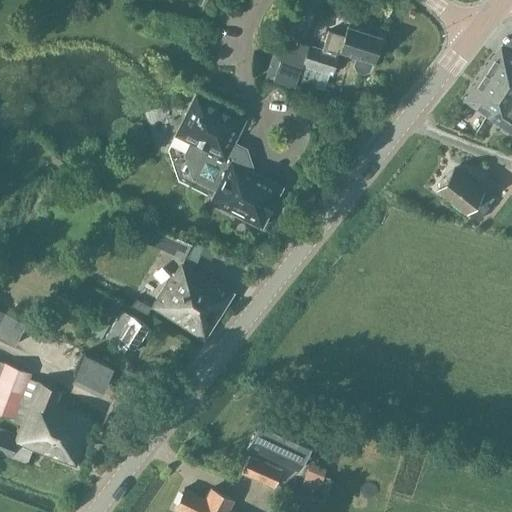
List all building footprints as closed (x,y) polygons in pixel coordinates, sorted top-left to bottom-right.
[(310,44),(310,45),(288,38),(274,81),(295,88),(297,81),(315,87),(320,70),(335,74),(341,55),(338,54),(340,50),(359,55),(356,65),(359,70),(366,72),(371,69),(374,60),(375,60),(382,36),(349,27),(346,37),(329,31),(324,48),(310,44)] [(511,53),(503,47),(495,56),(465,101),(486,116),(511,134),(511,53)] [(196,94),(176,134),(197,145),(188,162),(193,179),(216,190),(210,202),(261,228),(282,187),(250,171),(251,167),(247,153),(232,145),(245,119),(196,94)] [(442,185),(438,190),(466,212),(477,221),(489,206),(486,204),(501,185),(487,175),(479,185),(467,175),(464,178),(453,170),(446,178),(444,178),(441,182),(442,185)] [(158,214),(153,227),(187,240),(192,226),(158,214)] [(152,309),(204,342),(234,294),(185,264),(177,276),(174,274),(152,309)] [(149,327),(122,309),(105,336),(132,353),(149,327)] [(0,337),(15,345),(26,324),(0,310),(0,337)] [(113,367),(84,353),(73,376),(102,390),(113,367)] [(12,421),(24,425),(40,385),(30,381),(32,373),(0,360),(0,412),(14,418),(14,420),(13,419),(12,421)] [(65,395),(40,385),(24,425),(20,436),(0,428),(0,451),(27,462),(32,449),(77,467),(91,432),(87,430),(92,418),(61,406),(65,395)] [(247,446),(298,470),(313,437),(262,413),(247,446)] [(310,472),(326,479),(334,460),(318,453),(310,472)] [(234,500),(212,489),(206,500),(185,489),(175,508),(182,511),(236,511),(229,508),(234,500)]
